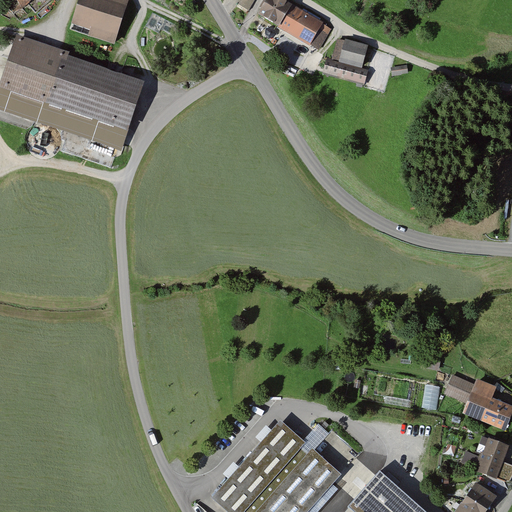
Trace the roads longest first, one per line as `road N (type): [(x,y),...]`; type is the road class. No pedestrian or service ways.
road 1 (residential): [(250,62),(190,96),(153,131),(122,203),(129,351),(141,410),(188,511)]
road 2 (tertiary): [(250,62),(303,150),(371,219),(415,238),(511,251)]
road 3 (track): [(302,0),(427,67),(511,86)]
road 4 (track): [(127,183),(22,160),(0,172)]
